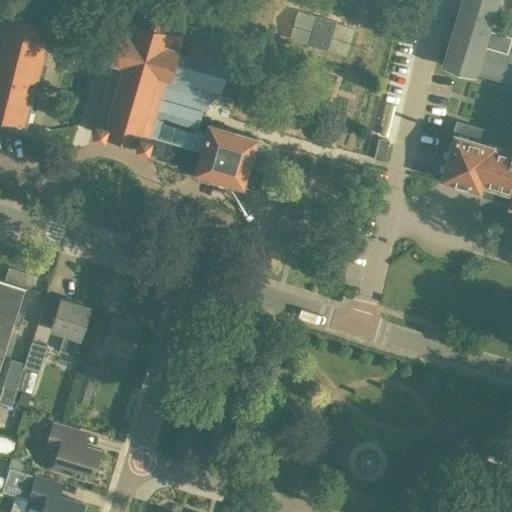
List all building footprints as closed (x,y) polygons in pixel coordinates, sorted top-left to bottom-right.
[(0,13),(0,119),(26,126),(26,125),(30,109),(35,110),(38,96),(34,94),(46,49),(50,50),(53,37),(58,38),(60,27),(52,25),(52,24),(47,22),(50,10),(13,0),(8,0),(7,3),(5,12),(1,11),(0,13)] [(441,175),(440,178),(442,179),(456,183),(461,185),(478,190),(480,184),(511,193),(511,196),(509,206),(511,206),(511,38),(511,39),(511,34),(488,27),(495,0),(463,0),(456,24),(454,29),(453,33),(451,40),(443,65),(466,72),(474,74),(475,71),(511,82),(511,138),(490,132),(455,121),(451,136),(453,136),(441,175)] [(255,137),(209,124),(157,108),(160,99),(163,100),(163,97),(160,96),(166,79),(173,81),(173,78),(170,77),(175,65),(181,66),(183,60),(216,71),(224,46),(169,29),(171,22),(171,20),(170,16),(169,12),(166,7),(160,4),(156,2),(149,3),(145,5),(142,8),(139,11),(136,21),(123,17),(120,30),(115,29),(115,31),(118,32),(110,60),(107,59),(106,61),(112,63),(107,81),(103,80),(103,83),(107,84),(101,100),(98,100),(97,102),(101,103),(95,121),(94,120),(91,131),(102,134),(103,133),(135,143),(135,144),(146,147),(150,135),(180,144),(179,149),(187,152),(186,155),(197,159),(194,172),(197,173),(198,178),(208,181),(212,177),(242,186),(242,185),(257,189),(262,166),(248,163),(255,137)] [(298,11),(289,39),(344,57),(353,29),(298,11)] [(395,108),(387,106),(380,136),(388,138),(395,108)] [(373,159),(384,161),(389,140),(378,137),(374,156),(373,159)] [(4,280),(23,286),(27,273),(8,267),(4,280)] [(0,365),(25,287),(23,286),(4,280),(0,279),(0,365)] [(60,298),(50,329),(65,334),(59,350),(73,355),(78,338),(79,339),(89,307),(60,298)] [(109,364),(125,370),(130,353),(131,353),(140,324),(112,315),(102,344),(114,348),(109,364)] [(220,333),(215,349),(225,351),(235,354),(239,338),(229,335),(220,333)] [(38,370),(46,346),(31,341),(24,363),(23,366),(38,370)] [(0,393),(0,402),(10,406),(23,366),(24,363),(11,359),(0,393)] [(74,401),(87,404),(99,367),(85,363),(74,401)] [(30,395),(21,392),(18,403),(27,405),(30,395)] [(90,479),(99,450),(85,446),(90,432),(53,421),(43,447),(58,450),(52,468),(90,479)] [(80,511),(83,504),(58,496),(63,482),(34,473),(33,475),(8,467),(4,483),(19,487),(16,496),(26,499),(26,501),(43,506),(41,511),(80,511)]
